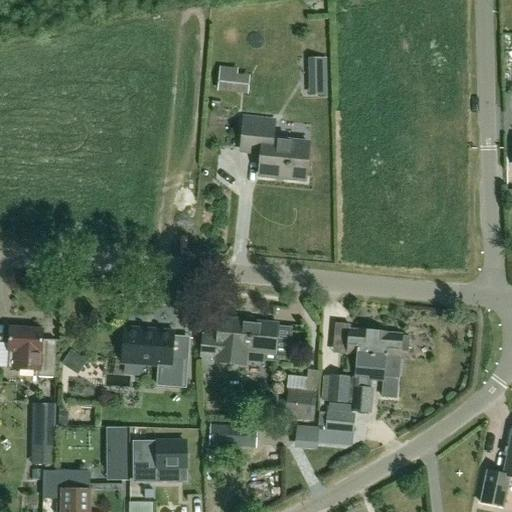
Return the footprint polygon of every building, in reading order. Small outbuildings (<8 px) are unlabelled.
[(310,75),(325,74),(325,60),(309,60),(310,75)] [(217,92),(248,95),(250,76),(238,75),(238,69),(219,67),(217,92)] [(274,122),(244,119),(241,151),(261,153),(259,176),(305,181),(309,145),(272,141),(274,122)] [(203,335),(201,357),(214,359),(213,364),(246,367),(248,352),(275,355),(278,325),(217,319),(215,337),(203,335)] [(10,328),(8,352),(7,369),(13,369),(13,371),(38,373),(37,378),(54,378),(56,340),(42,340),(43,331),(10,328)] [(121,364),(124,364),(123,375),(143,376),(144,366),(170,368),(173,332),(124,329),(124,331),(117,331),(116,346),(123,347),(121,364)] [(357,354),(399,358),(400,358),(400,352),(408,353),(409,338),(402,337),(402,336),(387,335),(387,334),(359,331),(359,332),(349,331),(347,353),(357,354)] [(357,354),(355,379),(353,404),(352,412),(369,413),(370,398),(368,397),(368,389),(367,389),(368,380),(383,382),(383,378),(397,379),(399,358),(357,354)] [(61,367),(73,373),(79,362),(68,355),(61,367)] [(353,404),(355,379),(324,376),(322,401),(353,404)] [(312,421),(316,392),(287,389),(283,418),(312,421)] [(347,407),(329,405),(329,414),(327,413),(326,429),(317,429),(317,432),(297,430),(296,441),(317,443),(317,441),(351,445),(354,416),(346,415),(347,407)] [(42,406),(32,406),(31,446),(54,446),(54,407),(42,407),(42,406)] [(58,426),(66,426),(67,413),(58,413),(58,426)] [(256,427),(210,425),(209,446),(255,448),(256,427)] [(106,429),(106,441),(127,441),(127,429),(106,429)] [(511,477),(511,433),(503,476),(500,478),(487,475),(488,472),(487,472),(480,504),(504,508),(510,477),(511,477)] [(161,483),(161,442),(130,442),(131,483),(161,483)] [(89,491),(89,473),(43,472),(43,495),(43,498),(62,499),(61,511),(89,511),(90,491),(89,491)] [(153,510),(153,492),(129,492),(129,510),(153,510)]
